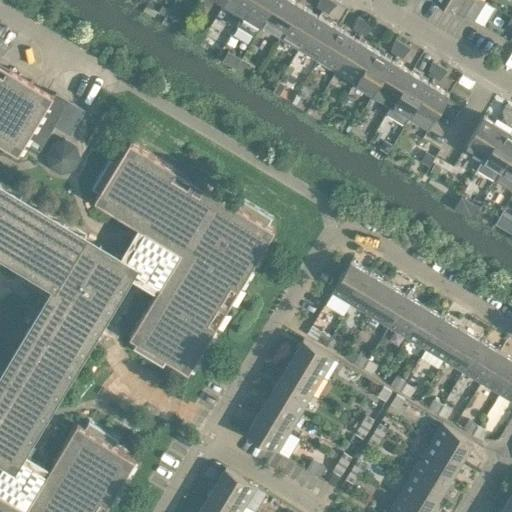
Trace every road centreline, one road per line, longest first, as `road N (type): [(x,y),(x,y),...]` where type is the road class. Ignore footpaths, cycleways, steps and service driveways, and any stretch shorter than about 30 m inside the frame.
road 1 (residential): [(511,327),(356,234),(333,233),(208,445)]
road 2 (residential): [(493,75),(374,5)]
road 3 (residential): [(314,511),(208,445)]
